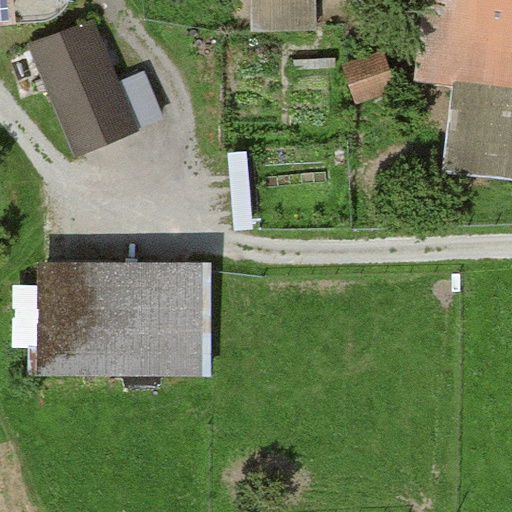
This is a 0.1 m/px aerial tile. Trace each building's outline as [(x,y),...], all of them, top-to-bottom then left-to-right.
[(0,0),(0,23),(46,20),(44,0),(0,0)] [(511,0),(421,0),(413,74),(458,79),(447,172),(511,179),(511,0)] [(82,25),(26,49),(70,154),(126,130),(82,25)] [(60,266),(61,378),(202,376),(201,265),(60,266)] [(118,511),(115,449),(89,450),(92,511),(118,511)] [(48,461),(56,511),(90,511),(82,456),(48,461)]
